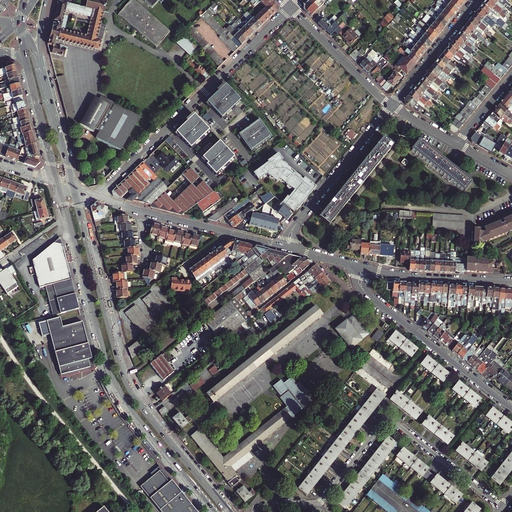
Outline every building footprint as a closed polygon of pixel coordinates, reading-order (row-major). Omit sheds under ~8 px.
[(104,13),(105,14),(107,3),(107,0),(87,0),(87,1),(85,0),(84,5),(86,5),(85,9),(59,2),(48,46),(50,53),(59,55),(65,56),(67,49),(65,49),(62,48),(63,42),(100,51),(103,40),(98,39),(104,13)] [(154,17),(150,13),(149,13),(134,0),(131,0),(128,5),(128,4),(124,8),(124,9),(142,25),(162,42),(166,38),(171,32),(154,17)] [(276,12),(275,11),(275,5),(276,4),(272,0),(270,0),(264,6),(265,8),(259,14),(266,21),(276,12)] [(304,10),(306,12),(318,0),(310,0),(304,6),(304,10)] [(318,0),(306,12),(311,17),(324,3),(321,0),(318,0)] [(457,14),(460,10),(447,0),(446,0),(445,1),(450,5),(448,7),(457,14)] [(447,0),(460,10),(463,6),(455,0),(447,0)] [(501,9),(503,7),(495,0),(486,0),(486,1),(504,15),(505,13),(501,9)] [(505,16),(504,15),(486,1),(483,5),(496,16),(498,13),(504,18),(505,16)] [(454,18),(457,14),(448,7),(444,3),(442,5),(438,2),(436,4),(454,18)] [(216,12),(220,9),(215,3),(211,7),(213,9),(216,12)] [(450,22),(454,18),(436,4),(433,8),(437,11),(450,22)] [(357,16),(360,12),(353,5),(351,7),(348,9),(355,17),(357,16)] [(497,17),(496,16),(483,5),(479,10),(498,26),(501,28),(503,26),(500,23),(495,18),(497,17)] [(202,16),(204,13),(199,9),(197,8),(195,9),(197,11),(199,13),(199,17),(202,16)] [(162,42),(142,25),(124,9),(119,15),(136,29),(141,33),(157,48),(162,42)] [(447,26),(450,22),(437,11),(436,12),(431,9),(429,11),(447,26)] [(496,28),(498,26),(479,10),(475,14),(489,25),(490,23),(496,28)] [(444,30),(447,26),(429,11),(428,14),(432,17),(436,21),(435,22),(444,30)] [(234,53),(239,48),(227,36),(229,33),(226,30),(225,32),(206,13),(201,18),(220,37),(219,38),(227,46),(234,53)] [(257,30),(261,26),(254,19),(250,15),(248,13),(244,18),(246,20),(257,30)] [(261,26),(266,21),(259,14),(254,19),(261,26)] [(487,28),(489,25),(475,14),(471,19),(487,32),(489,30),(487,28)] [(319,15),(314,20),(318,24),(323,19),(319,15)] [(435,22),(431,19),(426,15),(425,17),(434,24),(435,22)] [(438,37),(444,30),(435,22),(434,24),(425,17),(421,21),(425,25),(430,29),(429,30),(438,37)] [(326,32),(331,26),(336,22),(332,18),(328,22),(324,18),(323,19),(318,24),(326,32)] [(381,23),(385,27),(389,24),(384,19),(381,23)] [(493,36),(487,32),(471,19),(468,24),(481,35),(483,32),(491,39),(493,36)] [(253,34),(257,30),(246,20),(242,23),(253,34)] [(249,38),(253,34),(242,23),(240,21),(236,24),(249,38)] [(336,31),(342,26),(337,21),(336,22),(331,26),(334,29),(336,31)] [(434,41),(438,37),(429,30),(424,26),(420,23),(418,24),(416,22),(414,25),(417,28),(434,41)] [(245,42),(249,38),(236,24),(235,23),(231,27),(232,29),(235,31),(245,42)] [(479,37),(481,35),(468,24),(464,28),(482,43),(484,41),(479,37)] [(326,32),(328,34),(334,29),(331,26),(326,32)] [(219,67),(224,62),(194,28),(189,32),(219,67)] [(431,45),(434,41),(417,28),(416,30),(417,31),(421,34),(419,36),(431,45)] [(480,45),(482,43),(464,28),(460,33),(474,44),(476,41),(480,45)] [(346,43),(350,47),(359,37),(350,29),(342,37),(347,42),(346,43)] [(239,48),(245,42),(235,31),(231,35),(229,33),(227,36),(239,48)] [(428,49),(431,45),(419,36),(418,34),(416,36),(412,32),(410,34),(428,49)] [(472,46),(474,44),(460,33),(457,37),(473,50),(473,51),(475,49),(472,46)] [(190,57),(198,47),(184,34),(176,43),(187,54),(190,57)] [(425,53),(428,49),(410,34),(408,37),(412,40),(411,41),(413,44),(425,53)] [(470,54),(473,50),(457,37),(453,42),(466,53),(467,52),(470,54)] [(422,57),(425,53),(413,44),(412,45),(408,42),(406,40),(404,43),(408,46),(422,57)] [(465,55),(466,53),(453,42),(449,47),(467,61),(469,59),(465,55)] [(419,61),(422,57),(408,46),(407,48),(403,44),(401,47),(402,48),(419,61)] [(466,63),(467,61),(449,47),(445,51),(459,62),(461,60),(466,63)] [(415,66),(419,61),(402,48),(398,53),(415,66)] [(350,56),(355,61),(364,52),(362,49),(358,53),(355,50),(350,56)] [(356,62),(364,70),(375,58),(374,57),(375,55),(376,54),(370,49),(356,62)] [(455,67),(459,62),(445,51),(442,56),(455,67)] [(67,115),(75,113),(68,88),(59,55),(50,53),(53,65),(59,63),(62,76),(56,78),(60,90),(67,115)] [(185,63),(187,60),(190,57),(187,54),(182,60),(185,63)] [(368,74),(369,72),(382,59),(380,57),(378,58),(375,55),(374,57),(375,58),(364,70),(368,74)] [(461,71),(455,67),(442,56),(438,60),(452,71),(454,69),(459,73),(461,71)] [(390,70),(393,68),(382,59),(369,72),(373,76),(374,76),(376,74),(378,74),(382,70),(382,71),(386,67),(390,70)] [(205,81),(210,76),(198,66),(196,67),(187,60),(185,63),(205,81)] [(448,76),(452,71),(438,60),(434,65),(448,76)] [(500,80),(504,76),(496,69),(488,62),(484,67),(494,75),(500,80)] [(502,66),(508,71),(511,67),(506,62),(502,66)] [(56,78),(62,76),(59,63),(53,65),(56,78)] [(504,76),(508,71),(502,66),(500,65),(499,66),(498,64),(496,66),(498,67),(496,69),(504,76)] [(452,79),(448,76),(434,65),(431,69),(444,80),(446,79),(450,82),(452,79)] [(0,75),(0,76),(8,74),(16,72),(14,66),(0,69),(0,75)] [(490,80),(497,85),(500,80),(494,75),(484,67),(480,72),(489,78),(490,80)] [(441,85),(444,80),(431,69),(427,74),(441,85)] [(9,80),(18,78),(16,72),(8,74),(9,80)] [(390,86),(393,88),(400,80),(394,74),(386,82),(382,78),(377,83),(386,91),(390,86)] [(446,89),(441,85),(427,74),(423,79),(437,90),(439,87),(444,91),(446,89)] [(6,87),(19,84),(18,78),(9,80),(8,80),(9,83),(1,85),(1,86),(0,86),(0,88),(3,88),(6,87)] [(493,89),(497,85),(490,80),(489,78),(485,83),(487,84),(493,89)] [(435,92),(437,90),(423,79),(420,83),(438,98),(440,96),(435,92)] [(436,100),(438,98),(420,83),(416,88),(430,99),(431,96),(436,100)] [(5,94),(21,90),(19,84),(6,87),(7,90),(4,91),(5,94)] [(489,94),(493,89),(487,84),(483,89),(489,94)] [(240,101),(225,86),(208,103),(222,118),(240,101)] [(428,101),(430,99),(416,88),(412,92),(430,107),(433,104),(428,101)] [(485,98),(489,94),(483,89),(479,94),(480,94),(485,98)] [(16,104),(24,102),(21,90),(5,94),(0,95),(0,99),(3,98),(4,101),(14,98),(16,104)] [(429,109),(430,107),(412,92),(408,97),(421,107),(422,108),(424,106),(429,109)] [(476,98),(481,103),(485,98),(480,94),(476,98)] [(510,105),(511,102),(511,99),(507,96),(503,100),(510,105)] [(418,112),(421,107),(408,97),(405,101),(406,105),(418,112)] [(478,107),(481,103),(476,98),(475,97),(471,102),(478,107)] [(98,101),(107,106),(109,103),(100,98),(98,101)] [(97,140),(118,151),(137,118),(109,103),(107,106),(98,101),(94,99),(79,126),(93,133),(95,130),(101,133),(97,140)] [(511,106),(510,105),(503,100),(500,104),(511,113),(511,106)] [(14,112),(26,109),(24,102),(16,104),(12,105),(14,112)] [(474,112),(478,107),(471,102),(467,106),(474,112)] [(511,121),(511,113),(500,104),(496,108),(511,121)] [(470,116),(474,112),(467,106),(463,111),(470,116)] [(511,125),(511,121),(496,108),(493,113),(506,124),(507,122),(511,125)] [(12,119),(27,115),(26,109),(14,112),(11,113),(12,119)] [(466,121),(470,116),(463,111),(460,115),(466,121)] [(212,118),(208,113),(204,117),(208,122),(212,118)] [(509,126),(506,124),(493,113),(489,117),(506,131),(509,126)] [(14,124),(29,120),(27,115),(12,119),(14,124)] [(463,126),(466,121),(460,115),(459,115),(455,119),(456,120),(463,126)] [(209,131),(195,116),(177,133),(191,149),(209,131)] [(494,131),(499,125),(489,117),(484,123),(490,127),(493,130),(494,131)] [(118,151),(120,153),(139,119),(137,118),(118,151)] [(16,130),(30,126),(29,120),(14,124),(15,130),(16,130)] [(452,125),(459,130),(463,126),(456,120),(452,125)] [(272,137),(259,121),(239,136),(252,153),(272,137)] [(478,146),(482,140),(490,127),(484,123),(481,126),(485,130),(484,132),(483,134),(481,133),(477,131),(471,139),(472,142),(478,146)] [(454,133),(457,132),(459,130),(452,125),(448,129),(454,133)] [(22,135),(32,132),(30,126),(16,130),(17,136),(22,135)] [(17,136),(18,140),(16,141),(17,143),(34,138),(32,132),(22,135),(17,136)] [(346,137),(352,141),(356,136),(351,132),(346,137)] [(504,155),(511,143),(511,141),(501,135),(497,142),(501,144),(499,148),(501,149),(499,152),(504,155)] [(0,155),(5,157),(8,148),(9,145),(4,143),(5,138),(0,136),(0,155)] [(170,144),(174,140),(170,136),(166,140),(170,144)] [(26,147),(35,144),(34,138),(17,143),(19,145),(19,146),(25,144),(26,147)] [(373,152),(382,159),(393,146),(383,138),(373,152)] [(478,146),(486,151),(490,145),(482,140),(478,146)] [(411,150),(424,161),(432,152),(419,141),(411,150)] [(235,157),(220,142),(202,159),(217,175),(235,157)] [(5,157),(11,159),(16,145),(10,143),(9,145),(8,148),(5,157)] [(17,161),(19,155),(20,152),(17,151),(19,145),(17,143),(16,145),(11,159),(17,161)] [(32,154),(38,153),(35,144),(26,147),(27,151),(30,151),(30,152),(32,152),(32,154)] [(38,153),(32,154),(32,152),(30,152),(30,151),(27,151),(25,157),(36,161),(35,156),(39,158),(38,153)] [(362,165),(371,173),(382,159),(373,152),(362,165)] [(424,161),(437,172),(445,162),(432,152),(424,161)] [(169,159),(163,153),(157,158),(164,165),(162,166),(167,172),(178,162),(173,156),(169,159)] [(277,153),(266,160),(267,162),(252,173),(257,180),(266,174),(276,182),(279,179),(291,188),(294,190),(288,197),(287,196),(281,202),(294,213),(299,207),(300,208),(316,187),(305,178),(303,180),(300,178),(301,176),(280,160),(282,159),(277,153)] [(35,168),(40,162),(39,158),(35,156),(36,161),(25,157),(24,157),(21,163),(35,168)] [(246,162),(243,157),(238,160),(241,166),(246,162)] [(437,172),(451,182),(458,173),(445,162),(437,172)] [(133,202),(134,201),(158,178),(143,163),(125,179),(112,192),(113,196),(133,203),(133,202)] [(351,178),(361,186),(371,173),(362,165),(351,178)] [(214,192),(213,192),(200,178),(195,172),(190,167),(171,185),(150,206),(151,207),(150,208),(182,215),(197,205),(214,192)] [(464,193),(471,183),(458,173),(451,182),(464,193)] [(134,201),(150,206),(171,185),(161,175),(158,178),(134,201)] [(340,192),(350,200),(361,186),(351,178),(340,192)] [(0,187),(0,190),(7,193),(11,182),(3,179),(0,187)] [(15,193),(18,185),(11,182),(7,193),(13,195),(13,192),(15,193)] [(27,201),(29,193),(26,192),(27,188),(18,185),(15,193),(24,196),(23,199),(27,201)] [(197,205),(203,213),(221,200),(215,191),(214,192),(197,205)] [(266,204),(275,197),(271,191),(262,198),(266,204)] [(330,205),(339,213),(350,200),(340,192),(330,205)] [(37,211),(46,208),(43,199),(35,201),(34,199),(30,200),(32,207),(36,206),(37,211)] [(222,218),(224,216),(233,210),(238,206),(234,200),(216,214),(218,216),(220,215),(222,218)] [(1,210),(7,212),(9,206),(7,205),(7,202),(4,201),(1,210)] [(233,210),(235,212),(247,204),(244,201),(238,206),(233,210)] [(100,219),(105,218),(108,210),(109,207),(97,203),(91,208),(94,220),(100,219)] [(229,222),(233,228),(257,211),(252,205),(237,216),(229,222)] [(329,226),(339,213),(330,205),(319,218),(329,226)] [(36,221),(48,218),(46,208),(37,211),(34,212),(36,221)] [(282,208),(278,213),(287,221),(291,217),(282,208)] [(229,222),(237,216),(235,212),(233,210),(224,216),(226,219),(229,222)] [(250,227),(277,232),(280,219),(253,214),(250,227)] [(432,227),(463,229),(464,218),(464,216),(433,214),(432,227)] [(487,242),(507,233),(511,230),(511,215),(504,220),(503,221),(504,224),(501,225),(500,222),(500,223),(500,222),(499,222),(485,229),(484,229),(484,230),(487,235),(486,236),(485,235),(484,235),(484,233),(481,233),(480,233),(480,230),(475,229),(474,245),(479,245),(479,244),(483,244),(483,240),(484,240),(485,241),(485,242),(486,242),(487,242)] [(119,224),(128,223),(127,216),(117,216),(117,218),(114,218),(114,224),(116,224),(119,224)] [(121,232),(130,232),(130,223),(128,223),(119,224),(116,224),(116,233),(120,232),(121,232)] [(157,240),(158,237),(160,230),(155,229),(156,225),(153,224),(149,238),(157,240)] [(158,237),(166,239),(168,230),(168,229),(165,228),(165,231),(160,230),(158,237)] [(165,240),(173,242),(175,234),(176,232),(168,230),(166,239),(165,240)] [(123,240),(132,240),(132,232),(130,232),(121,232),(121,241),(123,240)] [(180,247),(181,244),(184,234),(184,233),(180,232),(180,235),(175,234),(173,242),(172,245),(180,247)] [(9,245),(17,240),(12,233),(4,238),(9,245)] [(189,246),(189,245),(191,238),(186,237),(186,235),(184,234),(181,244),(189,246)] [(189,245),(197,247),(200,237),(192,235),(191,238),(189,245)] [(0,240),(0,247),(2,250),(9,245),(4,238),(0,240)] [(350,250),(361,251),(361,244),(361,242),(355,241),(355,238),(351,238),(349,240),(349,245),(347,245),(347,250),(350,250)] [(127,249),(134,249),(134,240),(132,240),(123,240),(124,249),(127,249)] [(369,255),(379,256),(380,246),(380,240),(370,240),(370,244),(369,255)] [(228,248),(230,247),(234,247),(235,242),(232,241),(229,242),(222,247),(228,255),(229,254),(231,256),(232,252),(231,252),(228,248)] [(235,257),(237,258),(240,243),(235,242),(234,247),(232,252),(231,256),(229,254),(228,255),(231,259),(232,261),(235,259),(235,257)] [(240,259),(245,244),(240,243),(237,258),(240,259)] [(44,287),(71,279),(66,258),(62,245),(53,244),(32,261),(39,288),(44,287)] [(241,260),(246,256),(257,247),(245,244),(240,259),(241,260)] [(361,255),(369,255),(370,244),(361,244),(361,251),(361,255)] [(379,256),(393,257),(394,247),(380,246),(379,256)] [(231,259),(228,255),(222,247),(218,250),(227,263),(229,262),(228,261),(231,259)] [(244,270),(256,261),(270,250),(257,247),(246,256),(249,260),(248,261),(248,262),(242,267),(244,270)] [(135,257),(138,257),(138,249),(134,249),(127,249),(127,257),(135,257)] [(226,264),(227,263),(218,250),(214,253),(223,265),(226,263),(226,264)] [(260,266),(264,262),(277,252),(270,250),(256,261),(260,266)] [(400,263),(410,263),(410,252),(401,251),(400,263)] [(267,266),(273,261),(282,254),(277,252),(264,262),(267,266)] [(220,267),(223,265),(214,253),(210,256),(219,269),(220,268),(220,267)] [(273,261),(276,265),(289,255),(282,254),(273,261)] [(278,270),(279,270),(296,257),(289,255),(276,265),(269,271),(272,275),(277,271),(278,270)] [(161,266),(165,267),(167,259),(163,258),(156,256),(154,264),(161,266)] [(218,270),(219,269),(210,256),(206,259),(214,271),(215,271),(217,269),(218,270)] [(131,266),(136,266),(135,257),(127,257),(125,257),(125,266),(131,266)] [(282,274),(284,273),(302,259),(296,257),(279,270),(282,274)] [(455,271),(466,272),(467,259),(456,258),(455,261),(455,271)] [(495,269),(493,268),(493,265),(493,261),(488,260),(481,259),(479,260),(476,260),(475,259),(467,258),(467,259),(466,272),(475,273),(475,272),(478,272),(478,273),(488,273),(494,273),(495,269)] [(212,273),(214,271),(206,259),(202,262),(212,275),(213,274),(212,273)] [(289,274),(295,269),(307,260),(302,259),(284,273),(286,276),(289,274)] [(295,269),(299,274),(312,263),(312,261),(307,260),(295,269)] [(261,277),(258,273),(262,269),(260,266),(256,261),(244,270),(217,292),(216,291),(204,301),(208,306),(231,288),(248,274),(251,278),(255,282),(256,281),(261,278),(261,277)] [(210,276),(212,275),(202,262),(197,265),(206,277),(209,281),(212,279),(210,276)] [(154,272),(159,274),(161,266),(154,264),(150,263),(148,271),(154,272)] [(204,279),(206,277),(197,265),(193,268),(203,281),(205,280),(204,279)] [(305,274),(308,278),(320,269),(317,265),(305,274)] [(129,274),(131,274),(131,266),(125,266),(120,266),(121,274),(125,274),(129,274)] [(199,285),(203,281),(193,268),(189,271),(199,285)] [(310,284),(314,280),(323,273),(320,269),(308,278),(305,281),(302,282),(305,285),(308,282),(310,284)] [(149,280),(152,281),(154,272),(148,271),(144,270),(142,278),(142,279),(143,281),(148,287),(149,280)] [(0,283),(6,292),(16,285),(7,271),(2,275),(1,274),(0,274),(0,283)] [(282,287),(287,284),(280,276),(277,271),(272,275),(275,279),(282,287)] [(306,286),(309,290),(326,277),(323,273),(314,280),(310,284),(311,285),(308,288),(307,286),(306,286)] [(129,282),(129,274),(125,274),(121,274),(115,275),(115,283),(118,283),(119,282),(126,282),(129,282)] [(274,294),(278,291),(271,282),(268,277),(265,274),(261,277),(261,278),(262,279),(265,277),(267,280),(265,283),(274,294)] [(309,300),(331,283),(326,277),(309,290),(306,286),(305,285),(302,282),(299,278),(273,299),(262,308),(266,314),(297,288),(301,293),(308,299),(309,300)] [(248,288),(252,284),(255,282),(251,278),(242,285),(246,289),(248,288)] [(269,298),(274,294),(265,283),(262,279),(261,278),(256,281),(258,283),(260,281),(262,284),(260,286),(260,287),(269,298)] [(80,309),(79,306),(76,294),(75,295),(74,289),(71,279),(44,287),(47,297),(48,302),(50,302),(54,314),(54,316),(80,309)] [(171,291),(190,292),(191,281),(177,281),(177,279),(172,279),(171,291)] [(278,291),(282,287),(275,279),(271,282),(278,291)] [(128,290),(129,290),(129,282),(126,282),(119,282),(120,288),(118,288),(118,291),(121,291),(128,290)] [(229,296),(234,298),(244,290),(246,289),(242,285),(229,296)] [(447,308),(454,308),(456,286),(449,286),(448,306),(447,308)] [(265,301),(269,298),(260,287),(257,290),(258,292),(265,301)] [(118,299),(129,299),(128,290),(121,291),(122,296),(118,296),(118,299)] [(260,310),(257,306),(247,294),(244,290),(234,298),(237,302),(242,298),(252,310),(247,314),(250,318),(260,310)] [(161,323),(171,315),(152,292),(142,300),(161,323)] [(257,306),(261,304),(254,295),(252,293),(250,294),(249,292),(247,294),(257,306)] [(261,304),(265,301),(258,292),(254,295),(261,304)] [(184,305),(186,307),(200,296),(198,294),(184,305)] [(223,339),(250,318),(247,314),(237,302),(234,298),(207,320),(223,339)] [(149,332),(154,328),(136,305),(126,314),(144,337),(149,332)] [(213,403),(242,380),(285,346),(323,315),(316,306),(283,332),(243,365),(206,394),(213,403)] [(271,309),(265,314),(271,322),(278,317),(271,309)] [(363,340),(363,339),(369,334),(354,315),(348,320),(347,320),(335,329),(351,349),(363,340)] [(421,328),(428,333),(437,321),(439,319),(436,316),(430,324),(428,323),(429,323),(425,320),(423,322),(424,323),(421,328)] [(86,333),(83,323),(63,328),(61,318),(47,322),(61,373),(60,373),(60,376),(62,375),(62,376),(91,368),(89,360),(93,359),(86,333)] [(221,341),(223,339),(207,320),(205,321),(221,341)] [(428,333),(433,337),(442,326),(437,321),(428,333)] [(444,335),(445,334),(445,333),(451,326),(449,325),(448,327),(444,324),(442,326),(433,337),(438,342),(444,335)] [(377,342),(384,334),(379,330),(372,338),(377,342)] [(390,340),(395,344),(401,337),(396,333),(390,340)] [(445,333),(445,334),(444,335),(438,342),(447,349),(453,342),(453,341),(454,340),(445,333)] [(452,353),(457,357),(466,346),(471,339),(471,338),(465,336),(458,345),(452,353)] [(395,344),(400,348),(406,341),(401,337),(395,344)] [(457,357),(462,360),(473,346),(476,343),(471,339),(466,346),(457,357)] [(128,349),(132,359),(145,349),(139,341),(128,349)] [(406,353),(412,345),(406,341),(400,348),(406,353)] [(447,349),(451,351),(456,344),(453,342),(447,349)] [(406,353),(412,358),(418,350),(412,345),(406,353)] [(467,364),(478,350),(473,346),(462,360),(467,364)] [(467,364),(472,368),(485,351),(486,351),(481,347),(478,350),(467,364)] [(472,368),(477,372),(490,356),(493,352),(488,348),(487,350),(486,351),(485,351),(472,368)] [(397,368),(395,367),(389,362),(373,350),(368,355),(393,374),(397,368)] [(167,364),(171,360),(165,353),(161,356),(167,364)] [(482,376),(490,365),(493,362),(497,356),(494,354),(492,357),(490,356),(477,372),(482,376)] [(162,379),(172,370),(167,364),(161,356),(150,364),(162,379)] [(421,364),(427,369),(432,362),(427,358),(421,364)] [(93,360),(93,359),(89,360),(91,368),(62,376),(62,379),(92,371),(96,370),(95,367),(93,360)] [(427,369),(433,373),(438,367),(432,362),(427,369)] [(503,369),(493,362),(490,365),(500,373),(502,370),(503,369)] [(493,382),(495,378),(500,373),(490,365),(482,376),(485,378),(487,377),(493,382)] [(214,375),(220,371),(215,366),(210,370),(214,375)] [(385,395),(388,390),(360,366),(355,371),(377,389),(385,395)] [(433,373),(438,378),(443,371),(438,367),(433,373)] [(506,387),(511,378),(502,370),(500,373),(495,378),(506,387)] [(438,378),(444,382),(449,375),(443,371),(438,378)] [(191,385),(196,391),(206,382),(202,376),(191,385)] [(453,390),(459,394),(464,387),(459,383),(453,390)] [(163,402),(171,396),(164,387),(156,393),(163,402)] [(459,394),(464,399),(470,391),(464,387),(459,394)] [(380,402),(385,395),(377,389),(372,396),(380,402)] [(238,475),(231,467),(303,409),(289,391),(280,398),(287,407),(253,434),(224,458),(200,429),(191,437),(226,479),(229,483),(236,477),(238,475)] [(464,399),(470,403),(475,396),(470,391),(464,399)] [(173,400),(177,405),(188,397),(184,392),(173,400)] [(390,400),(397,405),(403,397),(397,392),(390,400)] [(367,402),(375,408),(380,402),(372,396),(367,402)] [(470,403),(475,407),(481,400),(475,396),(470,403)] [(397,405),(403,410),(409,402),(403,397),(397,405)] [(370,414),(375,408),(367,402),(362,408),(370,414)] [(403,410),(410,415),(416,407),(409,402),(403,410)] [(159,412),(162,417),(169,412),(165,407),(159,412)] [(410,415),(416,420),(422,412),(416,407),(410,415)] [(365,421),(370,414),(362,408),(357,415),(365,421)] [(487,416),(492,421),(498,414),(492,409),(487,416)] [(172,419),(181,429),(192,421),(189,416),(185,419),(180,413),(172,419)] [(492,421),(498,425),(503,418),(498,414),(492,421)] [(360,427),(365,421),(357,415),(352,421),(360,427)] [(422,425),(429,430),(435,422),(428,417),(422,425)] [(498,425),(503,429),(509,422),(503,418),(498,425)] [(355,433),(360,427),(352,421),(347,427),(348,428),(355,433)] [(429,430),(435,435),(441,427),(435,422),(429,430)] [(509,433),(510,432),(511,429),(511,424),(509,422),(503,429),(509,433)] [(342,434),(350,440),(355,433),(348,428),(347,427),(342,434)] [(435,435),(441,440),(447,432),(441,427),(435,435)] [(441,440),(448,445),(454,437),(447,432),(441,440)] [(337,440),(345,446),(350,440),(342,434),(337,440)] [(391,449),(396,443),(388,437),(383,443),(391,449)] [(333,446),(341,452),(345,446),(337,440),(333,446)] [(387,454),(391,449),(383,443),(379,448),(387,454)] [(456,451),(462,456),(468,449),(465,446),(461,444),(456,451)] [(336,458),(341,452),(333,446),(328,452),(329,453),(336,458)] [(383,459),(387,454),(379,448),(375,453),(383,459)] [(406,463),(411,456),(402,449),(396,456),(406,463)] [(462,456),(468,461),(474,453),(468,449),(462,456)] [(331,464),(336,458),(329,453),(328,452),(323,458),(325,460),(331,464)] [(378,465),(383,459),(375,453),(371,459),(378,465)] [(468,461),(475,466),(481,458),(474,453),(468,461)] [(406,463),(411,468),(417,460),(411,456),(406,463)] [(320,465),(326,471),(331,464),(325,460),(323,458),(318,464),(320,465)] [(481,471),(486,465),(487,463),(481,458),(475,466),(481,471)] [(374,470),(378,465),(371,459),(367,464),(374,470)] [(411,468),(417,472),(423,465),(417,460),(411,468)] [(501,467),(509,472),(511,468),(511,464),(506,460),(501,467)] [(321,477),(326,471),(320,465),(318,464),(313,470),(321,477)] [(370,476),(374,470),(367,464),(362,470),(370,476)] [(422,476),(427,470),(428,469),(423,465),(417,472),(422,476)] [(152,476),(158,471),(168,483),(171,480),(159,466),(150,474),(152,476)] [(504,479),(509,472),(501,467),(496,473),(504,479)] [(316,483),(321,477),(313,470),(308,477),(316,483)] [(365,481),(370,476),(362,470),(358,475),(365,481)] [(168,483),(158,471),(152,476),(140,487),(142,490),(160,511),(196,511),(192,506),(179,490),(173,483),(171,480),(168,483)] [(491,479),(499,485),(504,479),(496,473),(491,479)] [(409,495),(402,490),(396,485),(382,474),(378,480),(404,501),(409,495)] [(361,487),(365,481),(358,475),(354,480),(361,487)] [(439,490),(445,483),(437,476),(435,477),(431,483),(439,490)] [(228,484),(231,488),(239,482),(236,477),(229,483),(228,484)] [(312,489),(316,483),(308,477),(304,482),(312,489)] [(357,492),(361,487),(354,480),(349,486),(357,492)] [(306,495),(312,489),(304,482),(298,489),(306,495)] [(439,490),(445,494),(451,487),(445,483),(439,490)] [(236,492),(245,503),(256,494),(253,490),(250,493),(244,486),(236,492)] [(353,498),(357,492),(349,486),(345,492),(353,498)] [(445,494),(450,499),(456,491),(451,487),(445,494)] [(386,511),(395,511),(397,511),(370,490),(366,495),(378,505),(386,511)] [(456,503),(457,502),(462,496),(456,491),(450,499),(456,503)] [(348,503),(353,498),(345,492),(341,497),(348,503)] [(404,501),(410,506),(415,500),(413,499),(409,495),(404,501)] [(344,508),(348,503),(341,497),(336,502),(344,508)] [(429,511),(425,508),(416,501),(415,500),(410,506),(418,511),(429,511)]
